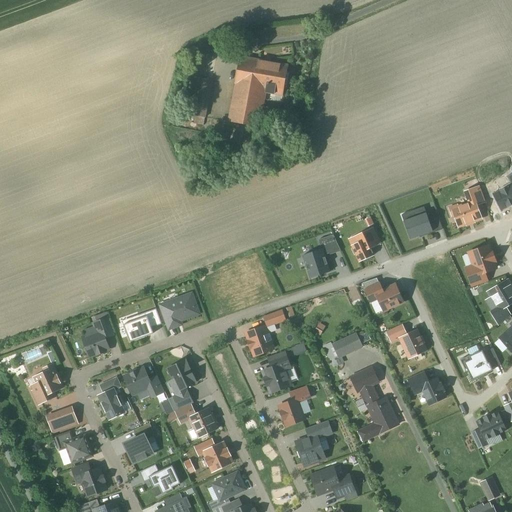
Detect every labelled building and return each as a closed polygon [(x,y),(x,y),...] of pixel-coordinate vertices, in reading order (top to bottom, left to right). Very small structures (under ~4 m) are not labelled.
[(268,63),(240,58),(229,122),(259,128),(263,106),(265,93),(263,92),(268,63)] [(288,66),(268,63),(263,92),(265,93),(266,90),(273,92),(272,94),(282,96),(288,66)] [(212,81),(195,78),(188,115),(205,118),(212,81)] [(475,201),(477,205),(483,203),(478,186),(466,191),(470,203),(475,201)] [(482,219),(477,205),(475,201),(470,203),(452,209),(458,227),(482,219)] [(420,237),(433,233),(427,216),(424,207),(402,215),(410,239),(419,236),(420,237)] [(427,216),(433,233),(442,230),(436,213),(427,216)] [(373,228),(356,236),(359,243),(351,246),(353,249),(352,249),(354,255),(354,254),(354,255),(355,254),(359,262),(374,256),(370,249),(380,244),(373,228)] [(334,234),(319,239),(321,247),(324,255),(339,250),(334,234)] [(321,247),(302,254),(311,279),(330,272),(324,255),(321,247)] [(490,255),(487,247),(470,254),(474,267),(467,269),(466,269),(473,287),(488,282),(485,273),(495,269),(492,261),(494,260),(492,254),(490,255)] [(467,269),(474,267),(470,254),(463,257),(467,269)] [(366,291),(379,284),(376,278),(362,283),(366,291)] [(498,309),(499,310),(505,307),(511,303),(511,289),(507,281),(488,292),(498,309)] [(379,284),(366,291),(371,301),(378,298),(384,311),(403,302),(395,285),(385,290),(381,289),(379,284)] [(191,295),(168,304),(170,308),(170,307),(174,318),(178,317),(179,321),(198,314),(191,295)] [(170,308),(163,310),(169,329),(177,326),(174,318),(170,307),(170,308)] [(505,307),(499,310),(498,309),(491,313),(499,325),(510,316),(505,307)] [(280,311),(266,316),(266,317),(265,318),(268,327),(285,321),(282,312),(280,312),(280,311)] [(146,316),(124,324),(129,341),(152,333),(146,316)] [(109,319),(95,324),(98,333),(102,332),(105,338),(115,335),(109,319)] [(402,324),(386,332),(391,343),(400,338),(407,334),(402,324)] [(265,327),(246,334),(249,341),(248,342),(251,349),(252,349),(254,356),(273,350),(265,327)] [(511,327),(500,338),(511,351),(511,327)] [(416,330),(407,334),(400,338),(410,359),(426,352),(416,330)] [(98,333),(83,339),(86,347),(85,349),(87,353),(89,354),(90,357),(97,354),(97,355),(104,352),(104,351),(109,350),(105,338),(102,332),(98,333)] [(356,335),(333,345),(339,358),(362,347),(356,335)] [(492,349),(484,353),(491,368),(500,364),(492,349)] [(461,360),(471,381),(492,371),(491,368),(484,353),(482,350),(461,360)] [(284,352),(268,357),(272,368),(282,365),(283,366),(289,364),(284,352)] [(184,360),(168,367),(173,379),(170,380),(175,391),(193,383),(184,360)] [(62,388),(52,365),(45,369),(46,372),(35,378),(40,389),(33,392),(39,404),(53,398),(51,393),(62,388)] [(272,368),(263,371),(266,379),(265,379),(267,385),(268,385),(271,393),(279,390),(290,386),(283,366),(282,365),(272,368)] [(142,368),(125,375),(133,393),(150,385),(142,368)] [(372,368),(351,378),(358,392),(361,391),(371,386),(379,383),(372,368)] [(420,386),(429,382),(424,371),(407,379),(414,395),(423,391),(420,386)] [(446,397),(437,378),(429,382),(420,386),(423,391),(429,405),(446,397)] [(306,386),(290,392),(292,399),(295,398),(296,400),(297,400),(298,402),(310,397),(306,386)] [(386,399),(379,402),(371,386),(361,391),(368,407),(376,424),(359,433),(363,441),(380,433),(380,434),(398,425),(386,399)] [(96,395),(107,420),(124,412),(113,387),(96,395)] [(296,400),(280,406),(282,412),(281,413),(283,419),(285,419),(287,426),(304,420),(298,402),(297,400),(296,400)] [(511,402),(503,407),(510,422),(511,421),(511,402)] [(191,405),(175,412),(181,423),(189,419),(189,418),(196,415),(191,405)] [(72,409),(48,418),(53,431),(77,422),(72,409)] [(196,415),(189,418),(189,419),(194,429),(195,428),(200,438),(217,430),(208,409),(196,415)] [(498,412),(476,422),(479,429),(485,441),(485,440),(507,431),(498,412)] [(328,421),(306,429),(309,438),(316,435),(318,439),(332,434),(328,421)] [(485,441),(479,429),(470,433),(478,450),(488,445),(485,440),(485,441)] [(71,431),(54,437),(60,452),(67,449),(65,444),(74,440),(71,431)] [(144,434),(122,444),(132,465),(153,455),(144,434)] [(309,438),(296,443),(305,466),(318,461),(325,458),(318,439),(316,435),(309,438)] [(74,440),(65,444),(67,449),(72,463),(92,456),(85,437),(74,440)] [(223,443),(204,452),(212,471),(232,462),(223,443)] [(89,464),(72,470),(72,471),(77,482),(77,483),(83,481),(81,476),(91,472),(89,465),(89,464)] [(150,475),(158,471),(154,465),(139,471),(144,481),(151,478),(150,475)] [(158,471),(150,475),(151,478),(154,484),(158,482),(163,492),(174,487),(173,485),(179,482),(171,465),(158,471)] [(333,468),(311,476),(318,495),(334,489),(340,487),(338,480),(333,468)] [(91,472),(81,476),(83,481),(89,497),(107,490),(104,483),(105,482),(103,476),(102,477),(99,469),(91,472)] [(237,473),(213,484),(220,501),(245,489),(237,473)] [(354,492),(349,476),(338,480),(340,487),(334,489),(337,498),(354,492)] [(491,479),(482,484),(489,500),(499,496),(491,479)] [(164,500),(167,506),(183,499),(180,493),(164,500)] [(167,506),(156,511),(189,511),(188,508),(190,507),(186,498),(183,499),(167,506)] [(97,499),(80,506),(82,511),(97,511),(96,509),(100,508),(97,499)] [(238,499),(222,506),(224,511),(233,511),(243,508),(238,499)] [(218,500),(211,503),(214,510),(221,507),(218,500)] [(100,508),(96,509),(97,511),(119,511),(116,502),(100,508)]
